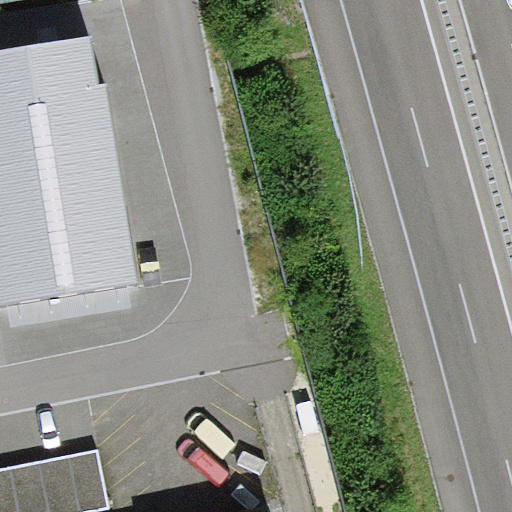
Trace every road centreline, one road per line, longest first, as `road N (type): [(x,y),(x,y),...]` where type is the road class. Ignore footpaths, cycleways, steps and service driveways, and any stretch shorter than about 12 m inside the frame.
road 1 (motorway): [(382,0),(511,476)]
road 2 (residential): [(259,338),(0,390)]
